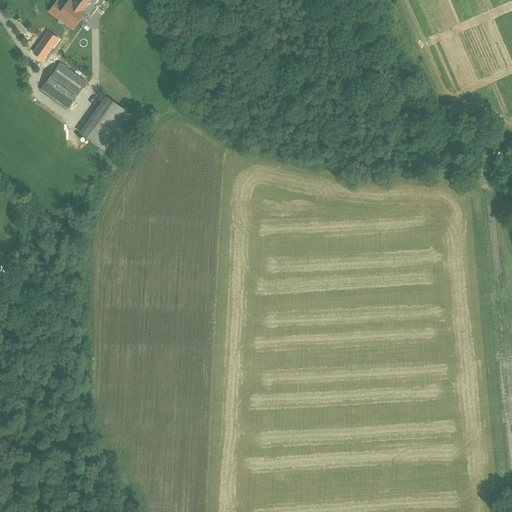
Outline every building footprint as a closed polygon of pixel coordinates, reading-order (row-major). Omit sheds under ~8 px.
[(93,6),(96,0),(73,0),(72,2),(70,0),(66,5),(59,0),(57,3),(50,11),(73,28),(78,20),(85,11),(84,10),(85,8),(89,3),(93,6)] [(44,59),(48,53),(55,43),(49,39),(45,37),(34,52),(44,59)] [(86,82),(60,64),(42,89),(68,107),(86,82)] [(91,97),(99,83),(94,81),(87,94),(91,97)] [(132,114),(107,97),(82,133),(107,150),(132,114)] [(0,279),(11,264),(2,258),(0,260),(0,279)]
